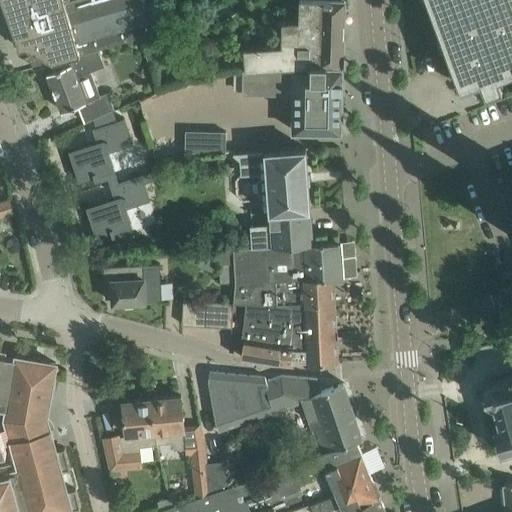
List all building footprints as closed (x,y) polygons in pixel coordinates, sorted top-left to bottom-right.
[(1,0),(20,48),(26,46),(53,61),(68,57),(98,48),(142,35),(172,26),(175,26),(166,0),(1,0)] [(299,0),(299,21),(281,21),(281,45),(242,47),(243,69),(306,63),(306,62),(342,62),(344,0),(299,0)] [(511,0),(429,0),(433,10),(439,25),(444,23),(448,32),(451,42),(446,44),(451,59),(461,85),(466,83),(481,78),(486,91),(503,84),(501,81),(511,75),(511,0)] [(172,26),(142,35),(149,62),(178,55),(172,26)] [(114,109),(107,91),(99,94),(90,71),(99,67),(105,65),(98,48),(68,57),(70,63),(65,65),(47,72),(62,110),(69,107),(77,104),(84,121),(102,114),(114,109)] [(342,62),(306,62),(306,63),(243,69),(242,92),(286,92),(286,88),(294,89),(293,130),(341,131),(342,62)] [(94,142),(70,150),(75,165),(81,181),(99,175),(100,178),(102,178),(102,181),(121,175),(114,150),(137,143),(129,116),(94,127),(99,143),(95,144),(94,142)] [(186,130),(185,154),(225,151),(226,131),(186,130)] [(305,143),(232,148),(242,155),(242,172),(256,171),(262,176),(258,181),(258,191),(263,194),(270,194),(271,221),(272,245),(312,242),(310,210),(305,143)] [(111,202),(87,209),(92,224),(93,224),(98,240),(116,235),(117,238),(119,237),(119,240),(138,234),(131,210),(154,202),(146,176),(111,187),(116,202),(112,204),(111,202)] [(9,199),(0,201),(0,215),(13,212),(9,199)] [(250,247),(232,247),(234,280),(233,301),(233,302),(248,302),(281,305),(323,303),(335,303),(333,277),(343,276),(340,240),(312,242),(272,245),(250,247)] [(219,262),(218,263),(219,281),(234,280),(232,247),(219,248),(219,259),(219,262)] [(125,305),(133,305),(135,301),(145,300),(144,283),(156,283),(155,263),(103,266),(105,294),(112,293),(113,302),(123,301),(125,305)] [(183,298),(183,304),(182,324),(231,327),(233,302),(233,301),(183,298)] [(335,303),(323,303),(281,305),(248,302),(244,337),(280,342),(302,341),(302,330),(336,329),(335,303)] [(344,351),(364,351),(363,312),(343,313),(344,351)] [(241,356),(280,363),(305,364),(337,362),(336,329),(302,330),(302,341),(280,342),(244,337),(241,356)] [(0,511),(60,511),(81,506),(75,487),(67,490),(61,470),(70,468),(64,447),(56,450),(50,429),(47,415),(56,362),(16,355),(16,358),(0,355),(0,511)] [(321,390),(317,378),(281,375),(266,380),(265,376),(209,371),(208,380),(212,402),(216,425),(218,430),(219,430),(218,427),(237,420),(238,424),(256,417),(255,414),(274,408),(275,411),(302,402),(311,428),(315,427),(315,428),(322,425),(330,449),(356,440),(362,438),(343,382),(321,390)] [(511,374),(488,381),(483,390),(486,400),(494,404),(500,425),(493,426),(500,451),(511,448),(511,374)] [(184,428),(181,395),(152,397),(157,444),(173,442),(173,448),(185,447),(183,428),(184,428)] [(152,397),(123,400),(126,433),(127,433),(127,434),(119,435),(118,433),(104,436),(111,468),(112,468),(138,465),(136,446),(157,444),(152,397)] [(301,462),(286,468),(261,476),(233,485),(210,494),(194,500),(179,505),(159,510),(159,511),(256,511),(260,511),(275,511),(336,491),(334,487),(339,485),(339,483),(369,472),(356,440),(330,449),(301,462)] [(210,494),(208,462),(206,444),(189,446),(194,500),(210,494)] [(210,494),(233,485),(230,460),(208,462),(210,494)] [(339,483),(339,485),(334,487),(336,491),(275,511),(339,511),(379,496),(369,472),(339,483)] [(385,511),(379,496),(339,511),(385,511)]
